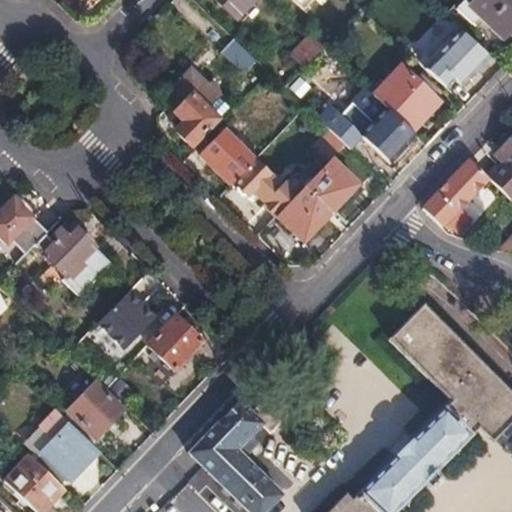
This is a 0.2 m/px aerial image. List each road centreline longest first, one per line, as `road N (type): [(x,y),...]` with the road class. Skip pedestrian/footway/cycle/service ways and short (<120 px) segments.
road 1 (residential): [(72,169),(257,354)]
road 2 (residential): [(302,307),(114,129)]
road 3 (residential): [(108,511),(257,354)]
road 4 (residential): [(388,220),(511,91)]
road 5 (residential): [(511,297),(388,220)]
road 6 (residential): [(302,307),(388,220)]
